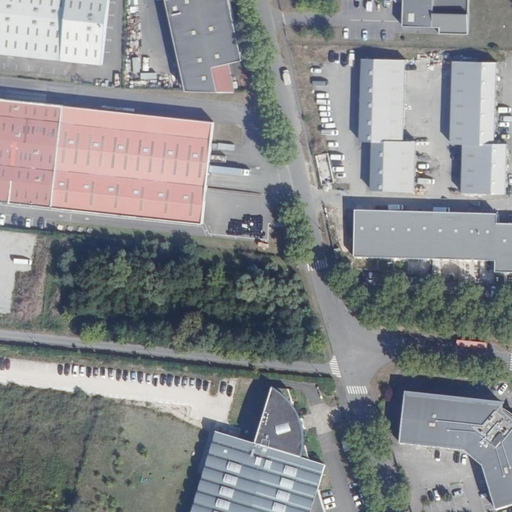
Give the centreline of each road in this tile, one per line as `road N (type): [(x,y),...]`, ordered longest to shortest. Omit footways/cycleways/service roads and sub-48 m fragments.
road 1 (unclassified): [(259,0),(318,264),(345,346)]
road 2 (unclassified): [(0,332),(351,369)]
road 3 (unknown): [(327,289),(511,306)]
road 4 (unknown): [(406,458),(394,418),(405,384),(500,393)]
road 5 (unclassified): [(511,361),(345,346)]
road 6 (unclassified): [(351,369),(391,511)]
road 7 (unknown): [(357,203),(346,63)]
road 8 (unknown): [(436,206),(439,71)]
